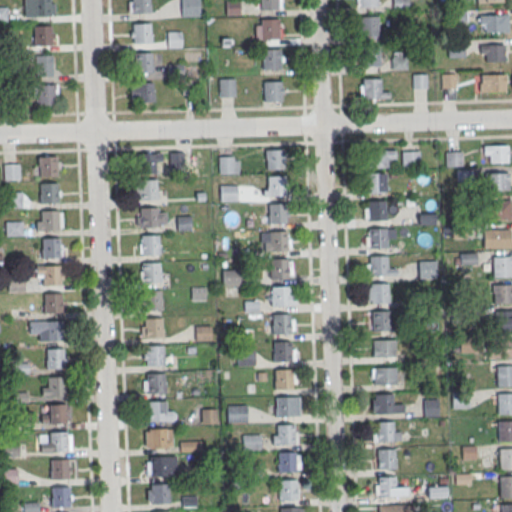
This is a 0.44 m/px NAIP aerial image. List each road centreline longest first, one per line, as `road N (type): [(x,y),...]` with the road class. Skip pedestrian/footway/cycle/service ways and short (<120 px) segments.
road 1 (residential): [(317,0),(337,511)]
road 2 (residential): [(90,0),(109,511)]
road 3 (residential): [(511,118),(0,133)]
